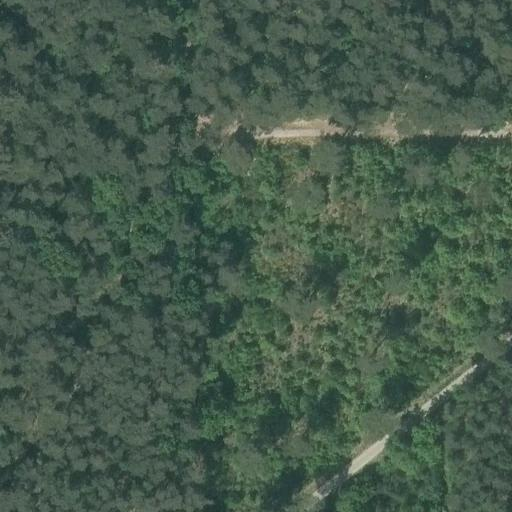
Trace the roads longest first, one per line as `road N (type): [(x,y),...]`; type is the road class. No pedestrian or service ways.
road 1 (track): [(186,0),(192,139),(511,134)]
road 2 (track): [(195,511),(192,139)]
road 3 (track): [(295,511),(511,345)]
road 4 (track): [(0,101),(50,107),(133,147),(165,151),(192,139)]
road 5 (track): [(138,0),(133,147)]
